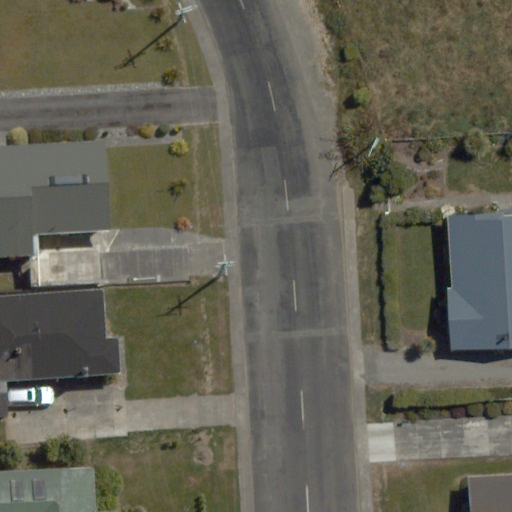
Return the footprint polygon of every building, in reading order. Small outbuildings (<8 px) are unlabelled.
[(0,258),(33,256),(32,234),(111,229),(105,140),(0,146),(0,258)] [(511,213),(447,217),(454,347),(511,344),(511,213)] [(103,290),(0,295),(0,416),(8,416),(6,381),(121,374),(119,337),(106,338),(103,290)] [(93,511),(92,468),(0,471),(0,511),(93,511)] [(511,511),(511,474),(468,476),(469,511),(511,511)]
